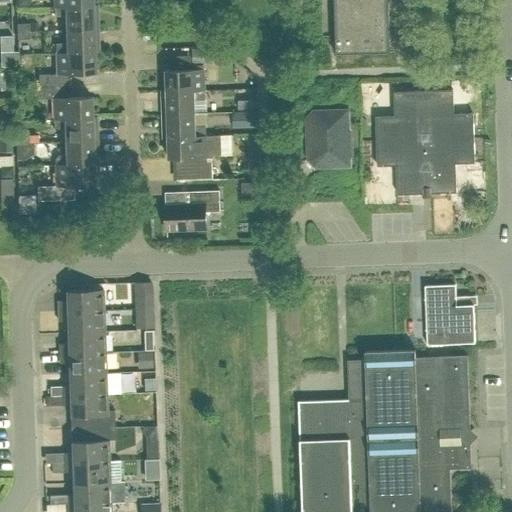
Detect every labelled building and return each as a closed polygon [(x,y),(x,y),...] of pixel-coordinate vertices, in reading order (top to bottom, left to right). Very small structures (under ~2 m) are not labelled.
[(387,0),(333,0),(336,54),(390,52),(387,0)] [(65,30),(97,29),(97,13),(92,13),(92,6),(64,7),(65,30)] [(29,31),(28,23),(16,24),(16,32),(29,31)] [(66,53),(93,52),(93,45),(98,44),(97,29),(65,30),(66,52),(66,53)] [(16,39),(17,39),(29,39),(29,31),(16,32),(16,39)] [(0,51),(12,51),(12,44),(0,43),(0,51)] [(193,63),(209,63),(209,48),(192,49),(193,63)] [(66,52),(55,52),(56,74),(38,75),(38,86),(33,87),(68,86),(67,74),(94,73),(93,52),(66,53),(66,52)] [(194,90),(194,91),(205,90),(204,69),(166,70),(166,91),(194,90)] [(52,98),(53,119),(53,120),(63,119),(91,118),(90,97),(63,98),(63,86),(68,86),(33,87),(34,99),(52,98)] [(194,100),(205,100),(205,90),(194,91),(194,90),(166,91),(167,98),(162,98),(162,114),(195,113),(194,100)] [(453,90),(394,92),(395,116),(375,116),(377,166),(396,165),(397,194),(437,193),(456,192),(455,163),(475,163),(473,113),(454,114),(453,90)] [(238,109),(254,109),(254,100),(238,100),(238,109)] [(307,128),(308,158),(309,158),(316,166),(316,167),(350,166),(350,158),(352,156),(351,130),(349,129),(348,109),(324,110),(324,111),(314,112),(307,118),(307,128)] [(162,114),(163,130),(168,130),(168,137),(196,136),(196,135),(206,135),(206,125),(195,126),(195,113),(162,114)] [(96,125),(91,125),(91,118),(63,119),(53,120),(53,129),(64,128),(64,142),(97,141),(96,125)] [(15,136),(15,144),(28,143),(28,135),(15,136)] [(168,137),(169,158),(176,158),(177,179),(213,178),(212,162),(207,162),(207,157),(231,156),(230,135),(206,136),(206,135),(196,135),(196,136),(168,137)] [(0,152),(11,152),(11,136),(0,136),(0,152)] [(65,165),(93,164),(92,157),(97,156),(97,141),(64,142),(65,164),(65,165)] [(28,143),(15,144),(16,151),(28,151),(28,143)] [(54,164),(55,186),(37,186),(37,200),(66,200),(65,186),(93,185),(93,164),(65,165),(65,164),(54,164)] [(261,182),(242,183),(242,200),(261,199),(261,182)] [(166,230),(206,229),(206,212),(220,211),(219,190),(191,191),(191,203),(165,204),(166,230)] [(12,196),(2,196),(3,208),(13,208),(12,196)] [(34,197),(19,197),(19,212),(22,212),(34,212),(34,210),(34,197)] [(425,285),(427,345),(475,343),(474,304),(466,304),(466,296),(456,296),(456,284),(425,285)] [(152,308),(151,287),(134,287),(135,309),(152,308)] [(103,288),(69,290),(70,302),(58,302),(58,312),(103,310),(103,288)] [(152,327),(152,308),(135,309),(136,328),(152,327)] [(104,331),(103,310),(58,312),(58,321),(70,321),(71,332),(104,331)] [(71,344),(59,344),(59,354),(105,352),(104,331),(71,332),(71,344)] [(451,511),(450,474),(450,468),(471,468),(470,428),(467,355),(416,357),(415,349),(365,351),(365,359),(347,359),(349,399),(301,400),(298,401),(302,511),(451,511)] [(59,354),(60,363),(72,363),(72,374),(105,373),(105,352),(59,354)] [(49,386),(50,396),(106,394),(105,373),(72,374),(73,386),(49,386)] [(50,396),(50,406),(73,405),(74,428),(114,427),(113,411),(107,411),(106,394),(50,396)] [(114,427),(74,428),(75,452),(63,453),(63,462),(109,461),(108,440),(115,439),(114,427)] [(155,427),(142,428),(142,433),(149,439),(155,439),(155,427)] [(76,471),(76,483),(109,482),(119,481),(119,460),(109,461),(63,462),(63,472),(76,471)] [(51,472),(63,472),(63,462),(51,463),(51,472)] [(65,503),(65,504),(110,503),(122,502),(121,481),(119,481),(109,482),(76,483),(76,494),(49,495),(49,504),(65,503)] [(65,504),(64,511),(110,511),(110,503),(65,504)]
